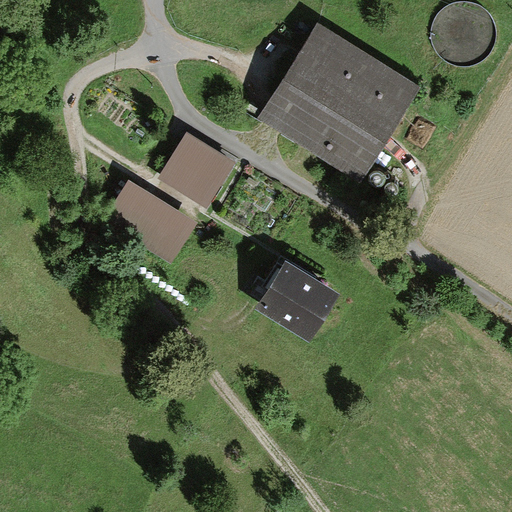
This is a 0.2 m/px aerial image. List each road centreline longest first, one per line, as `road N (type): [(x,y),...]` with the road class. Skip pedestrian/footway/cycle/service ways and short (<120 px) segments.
road 1 (track): [(311,511),(148,308),(87,249),(75,219),(64,117),(71,88),(90,72),(157,52)]
road 2 (track): [(511,327),(402,249),(193,125),(172,99),(152,0)]
